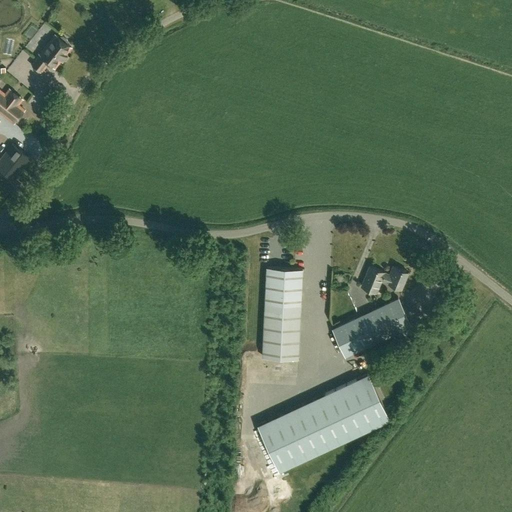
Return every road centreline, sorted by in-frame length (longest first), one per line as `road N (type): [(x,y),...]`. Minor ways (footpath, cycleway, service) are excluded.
road 1 (unclassified): [(511,303),(431,239),(381,220),(313,217),(216,235),(94,220),(0,231)]
road 2 (unclassified): [(0,221),(42,167),(94,71),(211,0)]
